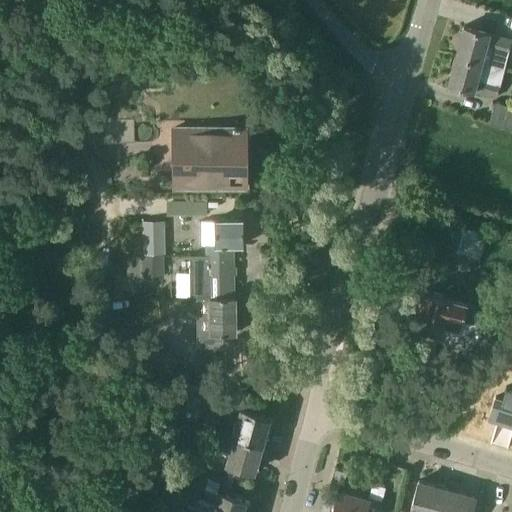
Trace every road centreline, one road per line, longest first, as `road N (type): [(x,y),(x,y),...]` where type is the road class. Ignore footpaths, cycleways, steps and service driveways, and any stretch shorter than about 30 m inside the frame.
road 1 (track): [(0,502),(97,375),(90,168),(60,137),(13,130),(0,142)]
road 2 (unclassified): [(307,409),(404,85)]
road 3 (residential): [(511,464),(307,409)]
road 4 (unclassified): [(404,85),(305,0)]
